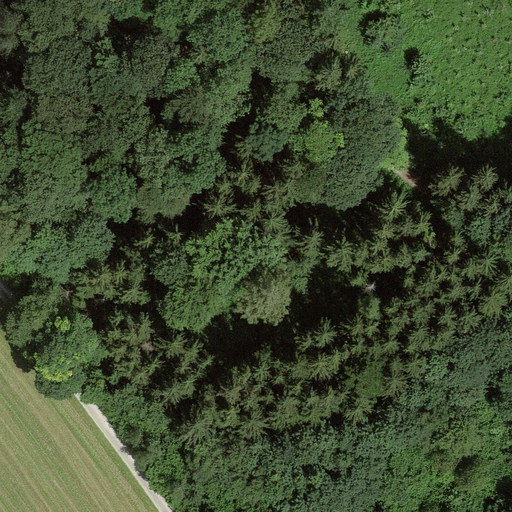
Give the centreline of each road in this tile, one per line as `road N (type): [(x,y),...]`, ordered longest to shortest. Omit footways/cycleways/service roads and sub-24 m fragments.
road 1 (track): [(511,250),(334,117),(206,0)]
road 2 (track): [(0,285),(170,511)]
